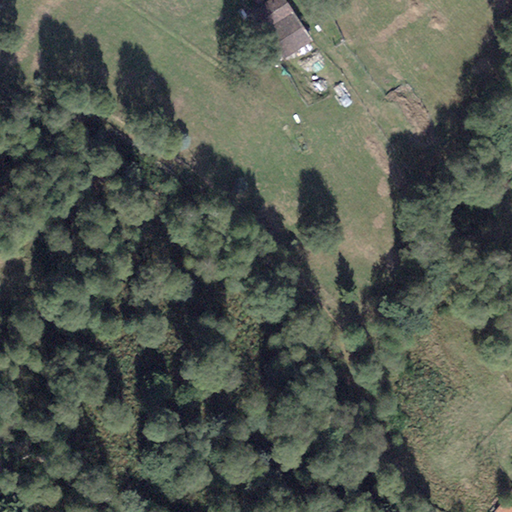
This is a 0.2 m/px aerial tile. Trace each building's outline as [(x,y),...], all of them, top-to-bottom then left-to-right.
[(251,0),(257,9),(270,0),(251,0)] [(293,13),(284,0),(270,0),(257,9),(251,13),(264,32),(293,13)] [(312,41),(293,13),(264,32),(283,61),(312,41)] [(511,468),(511,469),(511,489),(503,502),(510,508),(511,509),(511,468)] [(503,502),(494,511),(511,511),(511,509),(510,508),(503,502)]
